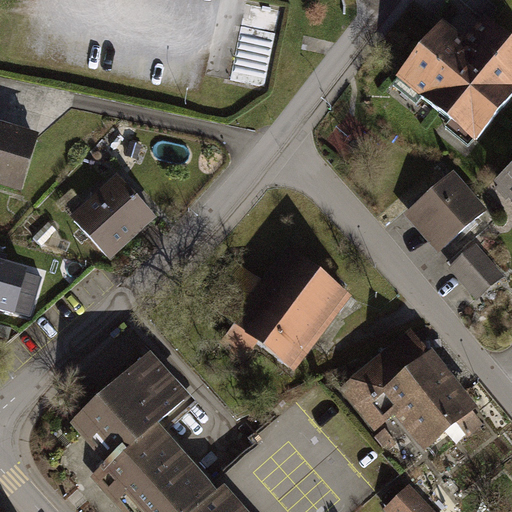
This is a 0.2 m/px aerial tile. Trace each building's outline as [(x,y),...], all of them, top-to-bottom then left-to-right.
[(276,7),(244,5),(241,84),(273,85),(276,7)] [(446,27),(397,84),(472,147),(511,100),(511,44),(488,24),(469,47),(446,27)] [(0,132),(0,180),(23,187),(35,142),(0,132)] [(115,174),(68,215),(111,265),(158,223),(115,174)] [(511,174),(501,184),(511,196),(511,174)] [(485,212),(453,177),(414,211),(446,247),(485,212)] [(478,248),(454,269),(480,299),(504,278),(478,248)] [(292,253),(232,335),(295,381),(355,299),(292,253)] [(0,264),(0,312),(13,316),(25,272),(0,264)] [(411,334),(344,395),(389,444),(412,423),(447,461),(491,420),(411,334)] [(139,366),(74,424),(116,471),(104,483),(129,511),(255,511),(235,489),(222,501),(163,434),(183,416),(139,366)] [(384,506),(390,511),(445,511),(412,478),(384,506)]
